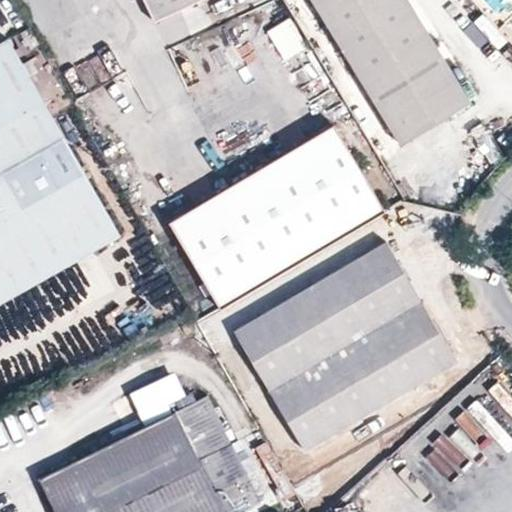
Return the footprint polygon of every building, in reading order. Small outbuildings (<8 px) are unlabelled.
[(144,0),(154,20),(193,0),(144,0)] [(408,0),(311,0),(402,140),(471,96),(408,0)] [(266,25),(282,65),(307,55),(291,15),(266,25)] [(240,61),(233,45),(224,49),(218,34),(204,41),(217,71),(240,61)] [(0,303),(118,235),(6,37),(0,40),(0,303)] [(174,46),(173,61),(191,62),(191,46),(174,46)] [(77,69),(89,88),(117,71),(104,52),(77,69)] [(385,211),(333,124),(169,220),(221,308),(385,211)] [(460,138),(477,171),(501,159),(484,125),(460,138)] [(387,243),(237,330),(305,451),(456,364),(387,243)] [(208,398),(39,479),(55,511),(248,511),(261,506),(208,398)] [(286,511),(297,511),(304,509),(281,468),(267,475),(286,511)] [(390,489),(380,495),(392,511),(402,511),(405,510),(390,489)]
